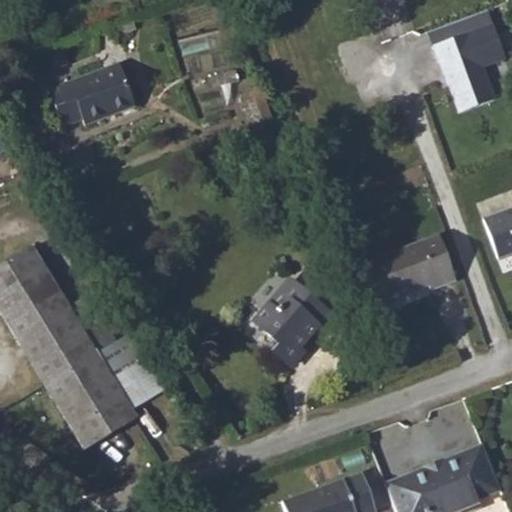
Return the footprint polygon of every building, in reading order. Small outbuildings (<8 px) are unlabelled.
[(492,25),(432,47),(438,63),(441,62),(459,113),(495,101),(483,68),(505,60),(492,25)] [(84,126),(103,119),(102,116),(133,104),(119,64),(48,90),(62,128),(82,121),(84,126)] [(272,119),(264,96),(241,104),(249,127),(272,119)] [(135,108),(133,104),(102,116),(103,119),(135,108)] [(511,209),(482,220),(497,260),(511,254),(511,209)] [(456,281),(439,236),(361,265),(376,305),(428,286),(430,291),(456,281)] [(0,256),(4,264),(30,248),(23,238),(0,251),(0,256)] [(4,264),(0,266),(0,313),(45,387),(95,355),(66,308),(30,248),(4,264)] [(332,318),(290,281),(254,323),(279,345),(272,352),(290,367),(302,353),(297,349),(316,327),(321,332),(332,318)] [(86,297),(66,308),(95,355),(115,343),(86,297)] [(115,343),(95,355),(45,387),(84,451),(135,420),(130,412),(163,391),(128,334),(115,343)] [(380,464),(414,452),(403,421),(369,434),(380,464)] [(482,445),(384,485),(395,511),(460,511),(478,505),(477,501),(500,492),(482,445)] [(285,511),(375,511),(362,475),(282,503),(285,511)]
